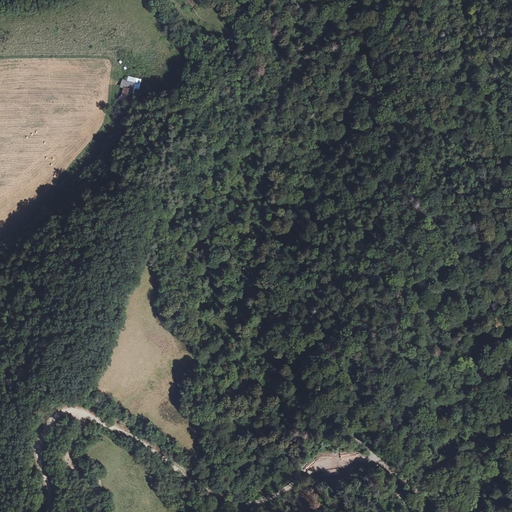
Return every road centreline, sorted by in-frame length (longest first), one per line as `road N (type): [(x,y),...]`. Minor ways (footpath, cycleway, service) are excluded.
road 1 (track): [(0,254),(40,225),(149,183),(206,328),(264,416),(352,436),(376,456)]
road 2 (track): [(376,456),(325,460),(259,506),(245,507),(209,493),(140,441),(60,409),(38,441),(48,511)]
road 3 (track): [(113,93),(101,132),(15,246)]
